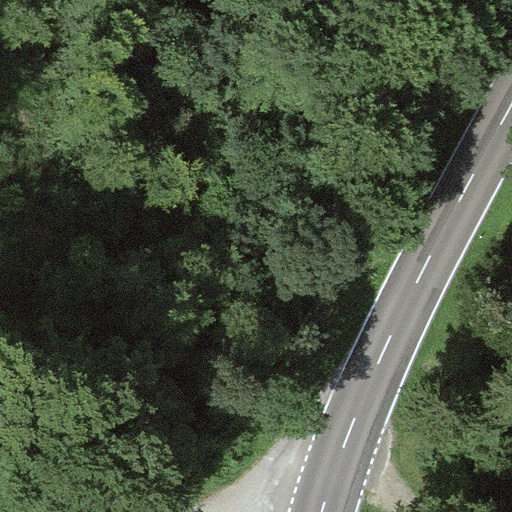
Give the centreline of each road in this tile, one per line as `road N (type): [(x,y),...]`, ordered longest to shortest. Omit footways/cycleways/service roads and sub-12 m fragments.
road 1 (tertiary): [(327,511),(397,330),(511,112)]
road 2 (track): [(107,511),(11,429),(0,407)]
